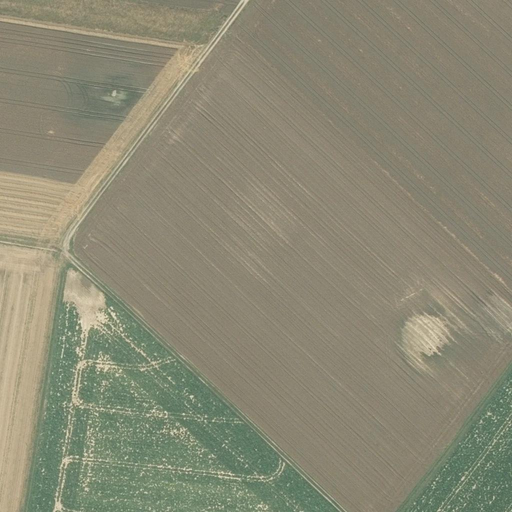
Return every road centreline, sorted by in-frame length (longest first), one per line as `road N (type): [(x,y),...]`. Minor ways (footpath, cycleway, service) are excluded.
road 1 (track): [(350,511),(64,257),(0,247)]
road 2 (track): [(64,257),(70,238),(246,0)]
road 3 (track): [(64,257),(22,511)]
